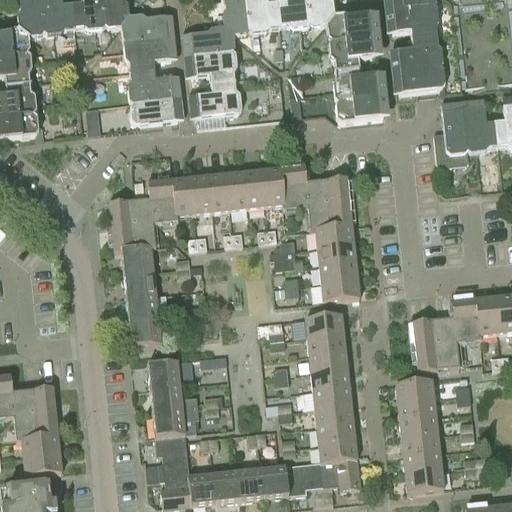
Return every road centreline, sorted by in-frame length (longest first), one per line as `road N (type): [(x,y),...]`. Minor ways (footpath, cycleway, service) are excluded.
road 1 (residential): [(51,233),(110,154),(305,131),(333,141),(391,136)]
road 2 (residential): [(511,271),(414,282),(391,136)]
road 3 (residential): [(87,353),(102,511)]
road 4 (residential): [(51,233),(76,257),(87,353)]
